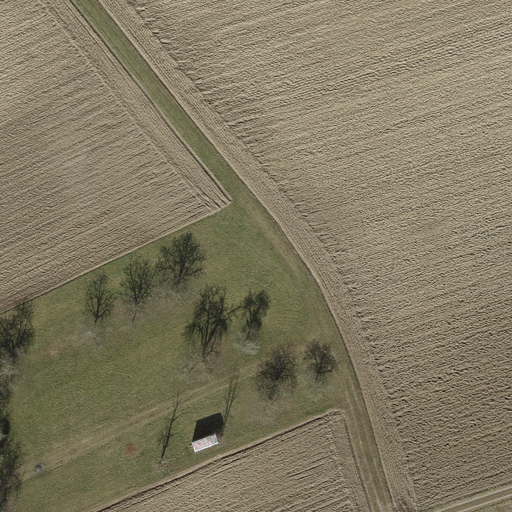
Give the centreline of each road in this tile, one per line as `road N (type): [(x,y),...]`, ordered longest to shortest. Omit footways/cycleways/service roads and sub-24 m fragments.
road 1 (track): [(88,0),(321,304),(384,511)]
road 2 (track): [(0,492),(301,353),(341,352)]
